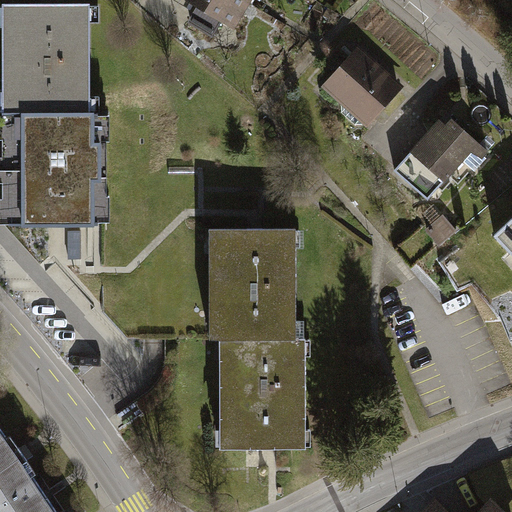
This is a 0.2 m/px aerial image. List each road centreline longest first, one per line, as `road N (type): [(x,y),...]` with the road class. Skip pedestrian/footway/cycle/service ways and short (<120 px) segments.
road 1 (tertiary): [(134,511),(0,332)]
road 2 (tertiary): [(323,511),(511,428)]
road 3 (tertiary): [(410,0),(511,91)]
